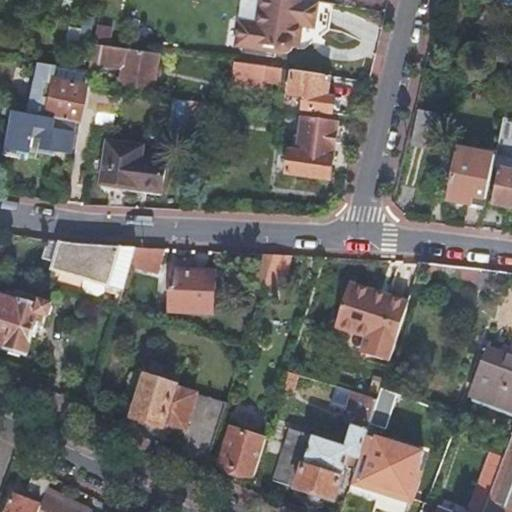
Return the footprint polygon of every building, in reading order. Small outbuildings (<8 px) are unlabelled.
[(317,4),(289,0),(258,0),(254,26),(238,24),(234,48),(284,56),(285,56),(287,56),(288,55),(289,55),(290,54),(290,53),(291,53),(291,52),(291,51),(291,50),(291,49),(297,50),(298,41),(300,31),(300,28),(313,30),(317,4)] [(109,30),(95,28),(92,45),(106,47),(109,30)] [(479,61),(489,62),(492,47),(482,45),(479,61)] [(100,47),(92,46),(89,60),(97,60),(100,47)] [(156,55),(106,48),(100,47),(97,60),(96,66),(121,71),(119,87),(151,91),(156,55)] [(492,47),(489,62),(504,65),(507,50),(492,47)] [(24,114),(42,117),(53,119),(77,124),(84,86),(52,79),(53,67),(35,64),(32,75),(24,114)] [(265,77),(236,72),(234,86),(263,90),(265,77)] [(327,97),(330,78),(293,73),(289,97),(304,100),(303,111),(339,116),(341,100),(327,97)] [(208,105),(190,102),(184,139),(202,142),(208,105)] [(8,111),(3,142),(1,152),(24,156),(25,151),(52,156),(53,149),(68,152),(74,127),(53,122),(53,119),(42,117),(24,114),(8,111)] [(329,180),(337,123),(303,118),(298,152),(279,149),(275,172),(329,180)] [(498,171),(492,205),(511,209),(511,142),(504,141),(498,171)] [(142,148),(106,143),(100,185),(126,189),(127,185),(161,190),(165,167),(140,163),(142,148)] [(447,201),(484,209),(495,157),(458,150),(447,201)] [(55,188),(53,202),(67,204),(69,189),(55,188)] [(78,246),(60,244),(52,270),(107,287),(107,288),(122,293),(130,265),(135,249),(78,246)] [(163,251),(135,249),(130,265),(159,272),(163,251)] [(272,257),(263,287),(279,292),(290,257),(272,257)] [(511,276),(481,272),(479,293),(504,297),(511,276)] [(214,275),(171,273),(169,313),(212,314),(214,275)] [(389,363),(408,304),(379,294),(349,285),(338,318),(344,331),(365,338),(360,354),(366,355),(389,363)] [(0,349),(26,357),(39,316),(45,318),(49,316),(51,309),(49,306),(43,304),(40,305),(38,308),(18,302),(18,303),(0,297),(0,349)] [(511,410),(511,360),(486,350),(470,394),(511,410)] [(195,395),(146,380),(133,418),(163,429),(164,424),(184,430),(195,395)] [(376,401),(350,392),(345,409),(355,413),(352,427),(350,427),(343,446),(288,429),(271,481),(334,502),(345,467),(350,469),(354,460),(357,461),(376,401)] [(338,443),(342,424),(325,420),(320,438),(338,443)] [(218,467),(253,478),(265,441),(230,430),(218,467)] [(511,511),(511,439),(507,452),(506,455),(504,459),(483,511),(511,511)] [(422,454),(379,440),(367,477),(409,491),(422,454)] [(483,511),(504,459),(491,454),(467,510),(470,511),(441,511),(436,510),(435,511),(483,511)] [(52,479),(37,471),(30,487),(46,494),(48,490),(52,479)] [(91,511),(48,490),(46,494),(45,497),(74,511),(91,511)] [(74,511),(45,497),(41,508),(39,511),(74,511)] [(39,511),(41,508),(13,498),(7,511),(39,511)]
